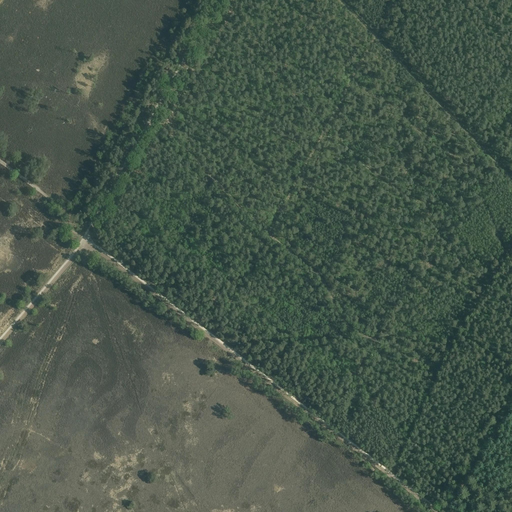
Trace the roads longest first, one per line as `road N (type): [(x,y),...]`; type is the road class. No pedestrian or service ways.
road 1 (track): [(85,242),(435,511)]
road 2 (track): [(268,233),(315,269),(352,328),(436,364),(511,250)]
road 3 (track): [(220,0),(85,242)]
road 4 (track): [(268,233),(395,0)]
road 5 (track): [(339,0),(511,178)]
road 6 (track): [(152,115),(268,233)]
road 7 (track): [(85,242),(0,342)]
road 8 (track): [(443,511),(511,403)]
